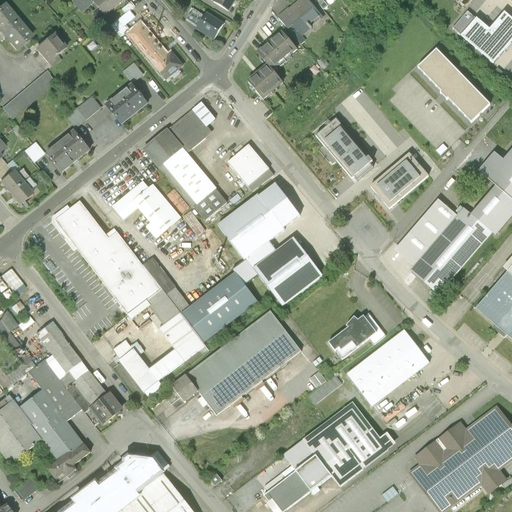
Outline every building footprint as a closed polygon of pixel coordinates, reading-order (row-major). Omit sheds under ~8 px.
[(87,0),(76,0),(74,2),(78,8),(88,0),(87,0)] [(88,0),(78,8),(83,13),(92,5),(88,0)] [(121,0),(98,0),(94,4),(105,18),(124,2),(121,0)] [(236,0),(215,0),(214,3),(229,12),(236,0)] [(306,0),(302,0),(296,6),(297,7),(291,13),(295,19),(290,23),(292,25),(302,37),(311,29),(309,26),(320,16),(306,0)] [(322,0),(314,0),(323,11),(328,7),(322,0)] [(126,16),(117,23),(122,30),(117,34),(121,39),(130,31),(126,27),(135,19),(130,13),(135,8),(131,4),(122,11),(126,16)] [(31,39),(5,7),(0,10),(0,32),(16,52),(31,39)] [(205,17),(193,10),(186,20),(198,28),(205,17)] [(289,11),(278,20),(287,30),(291,27),(292,25),(290,23),(295,19),(291,13),(289,11)] [(467,11),(451,31),(493,66),(511,43),(511,19),(504,13),(490,30),(467,11)] [(223,26),(206,15),(205,17),(198,28),(197,30),(214,41),(223,26)] [(117,23),(111,28),(117,34),(122,30),(117,23)] [(167,58),(141,26),(128,37),(155,68),(166,81),(182,68),(171,54),(167,58)] [(305,43),(291,27),(287,30),(301,46),(305,43)] [(50,32),(42,39),(46,44),(54,36),(50,32)] [(282,33),(257,54),(267,66),(272,72),(296,51),(282,33)] [(46,44),(36,52),(48,66),(58,58),(66,50),(54,36),(46,44)] [(437,50),(420,67),(443,91),(440,93),(447,100),(448,98),(471,121),(489,104),(437,50)] [(58,58),(48,66),(52,70),(61,62),(58,58)] [(267,66),(247,83),(262,101),(282,84),(272,72),(267,66)] [(142,77),(134,67),(124,75),(132,85),(142,77)] [(55,85),(46,74),(41,79),(50,89),(55,85)] [(50,89),(41,79),(36,83),(45,93),(50,89)] [(45,93),(36,83),(32,86),(40,97),(45,93)] [(40,97),(32,86),(27,90),(36,101),(40,97)] [(137,94),(132,88),(119,98),(134,116),(147,106),(142,100),(143,99),(138,93),(137,94)] [(36,101),(27,90),(22,95),(31,105),(36,101)] [(31,105),(22,95),(17,99),(26,109),(31,105)] [(134,116),(119,98),(107,108),(112,114),(111,115),(116,121),(117,120),(122,126),(134,116)] [(26,109),(17,99),(13,103),(21,113),(26,109)] [(100,110),(92,100),(78,112),(86,122),(100,110)] [(21,113),(13,103),(8,107),(16,117),(21,113)] [(16,117),(8,107),(3,111),(11,121),(16,117)] [(212,132),(193,111),(144,151),(206,225),(230,204),(187,153),(212,132)] [(86,122),(78,112),(68,120),(76,130),(86,122)] [(336,121),(315,139),(355,184),(376,166),(336,121)] [(74,134),(46,157),(61,176),(89,153),(74,134)] [(511,211),(511,142),(501,156),(484,176),(494,184),(469,214),(490,231),(494,233),(511,211)] [(248,187),(269,171),(249,146),(228,162),(248,187)] [(35,147),(25,155),(33,164),(43,156),(35,147)] [(484,176),(501,156),(494,150),(478,170),(484,176)] [(409,154),(370,186),(389,209),(428,176),(409,154)] [(8,169),(0,176),(0,183),(0,184),(12,174),(8,169)] [(0,184),(0,183),(0,184),(9,195),(27,180),(21,173),(16,178),(12,174),(0,184)] [(27,180),(9,195),(19,207),(32,197),(29,193),(34,188),(27,180)] [(159,240),(182,221),(153,187),(148,190),(141,182),(113,205),(126,221),(137,212),(159,240)] [(220,227),(247,261),(270,243),(284,232),(282,230),(299,217),(275,187),(259,200),(258,198),(220,227)] [(455,214),(437,196),(391,247),(412,265),(455,214)] [(70,210),(68,207),(53,219),(52,224),(74,253),(77,251),(128,316),(147,302),(161,291),(144,267),(117,233),(109,240),(81,203),(70,210)] [(438,293),(490,231),(469,214),(461,207),(455,214),(412,265),(408,269),(438,293)] [(259,277),(282,308),(322,278),(294,241),(277,253),(254,271),(259,277)] [(254,271),(277,253),(270,243),(247,261),(254,271)] [(161,291),(166,297),(176,289),(153,260),(144,267),(161,291)] [(254,271),(247,261),(233,271),(236,275),(245,288),(259,277),(254,271)] [(511,266),(475,310),(511,340),(511,266)] [(26,291),(10,272),(1,279),(16,298),(26,291)] [(190,309),(181,316),(203,345),(258,304),(245,288),(236,275),(190,309)] [(166,297),(181,316),(190,309),(176,289),(166,297)] [(126,342),(113,351),(121,362),(120,363),(144,394),(205,347),(203,345),(181,316),(166,297),(161,291),(147,302),(166,327),(160,332),(175,352),(150,371),(134,351),(133,352),(126,342)] [(0,322),(0,323),(8,334),(18,327),(7,312),(0,322)] [(300,352),(270,313),(187,377),(199,393),(217,416),(300,352)] [(329,344),(342,361),(370,342),(374,347),(385,338),(369,315),(358,323),(354,319),(346,331),(329,344)] [(0,389),(3,393),(27,375),(35,369),(8,334),(0,323),(0,342),(20,368),(4,381),(0,375),(0,389)] [(108,398),(51,325),(36,337),(53,359),(46,364),(83,412),(85,416),(90,413),(108,398)] [(416,348),(404,332),(347,377),(373,409),(430,365),(416,348)] [(83,412),(46,364),(44,362),(35,369),(27,375),(42,395),(66,425),(83,412)] [(307,395),(313,405),(343,386),(336,376),(307,395)] [(187,377),(173,387),(185,403),(199,393),(187,377)] [(42,395),(18,412),(41,444),(57,466),(71,455),(72,456),(83,448),(66,425),(42,395)] [(90,413),(103,429),(121,415),(108,398),(90,413)] [(0,455),(10,468),(41,444),(18,412),(9,400),(0,407),(0,455)] [(354,405),(285,457),(293,468),(265,489),(269,494),(264,498),(269,505),(266,507),(269,511),(287,511),(331,479),(340,490),(397,447),(388,436),(381,441),(354,405)] [(422,467),(411,475),(440,511),(446,511),(480,486),(488,496),(504,483),(496,473),(511,461),(511,429),(496,409),(466,433),(460,425),(416,459),(422,467)] [(90,456),(83,448),(72,456),(71,455),(57,466),(48,473),(56,482),(64,476),(67,480),(76,474),(73,470),(90,456)] [(190,511),(152,461),(131,458),(62,511),(190,511)] [(40,490),(32,479),(17,491),(25,502),(40,490)]
